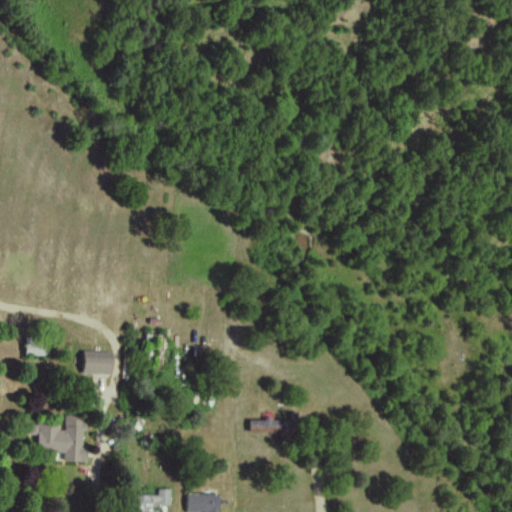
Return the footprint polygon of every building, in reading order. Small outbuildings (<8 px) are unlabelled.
[(43,343),(22,341),(21,354),(43,355),(43,343)] [(79,372),(108,373),(109,351),(79,350),(79,372)] [(33,449),(60,450),(60,460),(81,461),(82,429),(83,429),(84,416),(62,415),(61,425),(25,424),(25,433),(34,434),(33,449)] [(247,418),(246,431),(278,431),(278,419),(247,418)] [(168,488),(155,488),(155,494),(132,493),(132,510),(150,510),(150,503),(168,504),(168,488)] [(217,511),(217,493),(185,492),(184,511),(217,511)]
